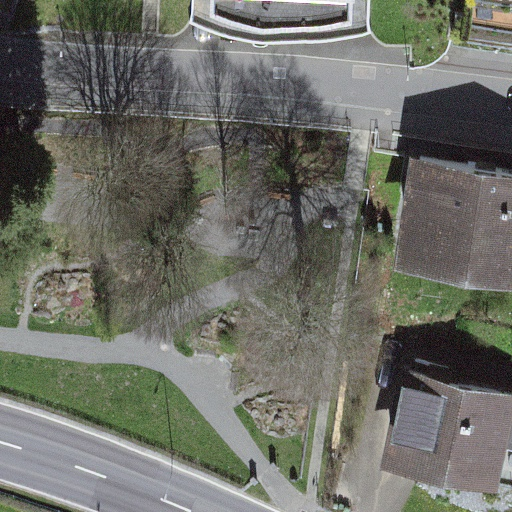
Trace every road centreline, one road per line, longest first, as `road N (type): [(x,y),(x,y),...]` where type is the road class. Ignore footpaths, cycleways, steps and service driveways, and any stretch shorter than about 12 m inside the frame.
road 1 (residential): [(511,109),(0,61)]
road 2 (secondary): [(0,443),(184,511)]
